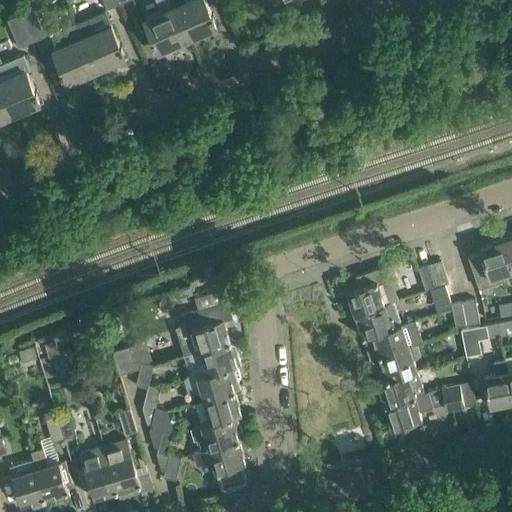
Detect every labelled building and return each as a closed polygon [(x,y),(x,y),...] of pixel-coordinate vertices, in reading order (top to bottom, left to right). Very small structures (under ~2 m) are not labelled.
[(120,3),(118,0),(103,0),(107,9),(120,3)] [(170,0),(156,0),(161,11),(144,19),(158,52),(188,39),(170,0)] [(217,26),(205,0),(187,0),(186,1),(185,0),(170,0),(188,39),(217,26)] [(20,14),(32,41),(44,35),(33,8),(20,14)] [(89,17),(76,22),(96,70),(126,57),(118,39),(111,24),(105,10),(89,17)] [(32,41),(20,14),(7,19),(19,47),(32,41)] [(70,42),(53,50),(59,64),(67,82),(96,70),(76,22),(64,28),(70,42)] [(26,70),(29,68),(23,54),(0,63),(0,89),(11,115),(40,103),(26,70)] [(0,119),(11,115),(0,89),(0,119)] [(511,236),(502,240),(511,269),(511,236)] [(480,251),(468,255),(477,282),(511,270),(511,269),(502,240),(479,247),(480,251)] [(437,286),(449,282),(441,259),(429,263),(437,286)] [(429,263),(418,267),(425,290),(437,286),(429,263)] [(359,286),(347,290),(355,313),(394,300),(398,299),(387,264),(355,274),(359,286)] [(194,293),(191,283),(172,290),(175,299),(194,293)] [(475,298),(462,300),(468,324),(472,323),(480,321),(479,319),(475,298)] [(185,324),(174,328),(183,355),(199,350),(230,340),(225,325),(235,322),(228,300),(223,301),(209,305),(198,309),(182,314),(185,324)] [(394,300),(355,313),(362,336),(392,327),(392,326),(402,323),(394,300)] [(468,324),(462,300),(451,302),(456,326),(468,324)] [(511,300),(498,304),(500,315),(511,312),(511,300)] [(500,336),(511,333),(511,317),(497,321),(500,336)] [(412,345),(417,343),(422,341),(415,318),(402,323),(392,326),(392,327),(362,336),(363,337),(366,335),(368,342),(365,343),(370,359),(412,345)] [(500,336),(497,321),(486,323),(486,324),(480,325),(472,327),(461,329),(466,355),(481,352),(479,339),(489,337),(489,338),(500,336)] [(199,350),(183,355),(187,367),(194,367),(189,373),(184,378),(185,379),(196,376),(196,377),(241,362),(238,352),(241,347),(230,341),(230,340),(199,350)] [(413,358),(421,355),(417,343),(412,345),(370,359),(374,358),(376,365),(372,366),(377,382),(407,372),(407,373),(417,370),(417,369),(413,358)] [(136,361),(131,345),(113,350),(119,374),(141,367),(142,363),(136,361)] [(511,400),(511,395),(507,371),(505,359),(493,361),(495,374),(484,376),(489,405),(511,400)] [(201,393),(203,399),(238,388),(237,384),(241,376),(237,365),(241,364),(241,362),(196,377),(196,376),(185,379),(188,389),(201,393)] [(148,387),(149,386),(153,365),(142,363),(141,367),(137,385),(148,387)] [(415,395),(425,392),(417,370),(407,373),(407,372),(377,382),(385,405),(415,395)] [(460,383),(465,406),(476,403),(471,380),(460,383)] [(447,385),(441,387),(446,410),(452,408),(465,406),(460,383),(447,385)] [(238,388),(203,399),(195,402),(200,423),(201,424),(201,425),(241,412),(234,389),(238,388)] [(420,410),(433,406),(428,391),(425,392),(415,395),(385,405),(392,428),(422,418),(420,410)] [(146,399),(144,408),(155,411),(155,408),(157,402),(146,399)] [(76,434),(69,411),(67,405),(56,409),(65,438),(76,434)] [(136,429),(129,407),(118,411),(125,433),(136,429)] [(155,411),(144,408),(148,424),(152,425),(155,411)] [(150,430),(162,433),(167,410),(155,408),(155,411),(152,425),(150,430)] [(53,441),(65,438),(56,409),(44,412),(53,441)] [(241,412),(201,425),(201,424),(190,428),(194,440),(196,439),(199,451),(239,439),(241,432),(246,425),(241,412)] [(162,433),(150,430),(155,447),(158,447),(159,446),(162,433)] [(127,436),(103,443),(117,490),(118,490),(119,496),(143,489),(136,465),(135,464),(132,453),(127,436)] [(246,462),(239,439),(199,451),(193,452),(197,465),(212,460),(222,492),(248,484),(242,463),(246,462)] [(117,490),(103,443),(80,450),(94,497),(117,490)] [(44,446),(31,450),(33,458),(45,497),(54,495),(56,500),(70,496),(68,490),(67,485),(73,483),(65,458),(59,460),(49,463),(44,446)] [(158,447),(157,454),(168,457),(169,454),(170,449),(159,446),(158,447)] [(168,457),(157,454),(161,470),(165,471),(168,457)] [(169,454),(168,457),(165,471),(163,476),(176,479),(181,456),(169,454)] [(13,464),(9,465),(12,474),(16,485),(21,505),(30,502),(32,508),(46,504),(44,498),(45,497),(33,458),(13,464)]
